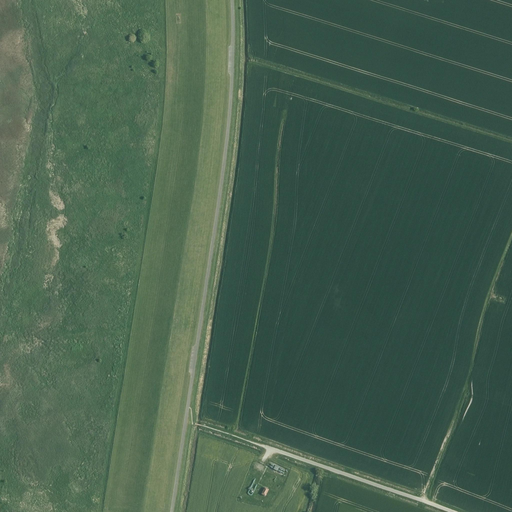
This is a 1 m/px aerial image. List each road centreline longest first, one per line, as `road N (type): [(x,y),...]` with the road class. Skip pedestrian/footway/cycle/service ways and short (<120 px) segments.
road 1 (track): [(171,511),(228,124),(232,0)]
road 2 (track): [(452,511),(256,443)]
